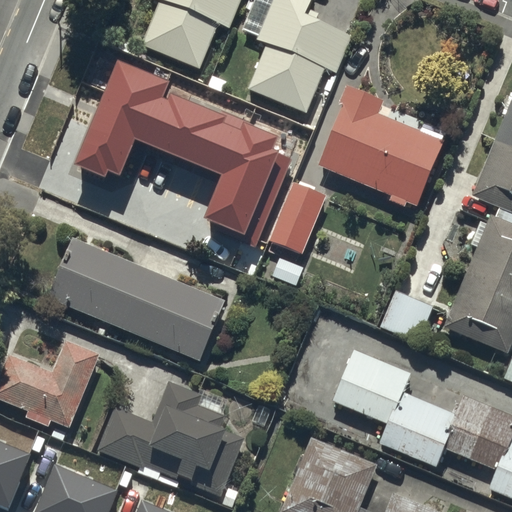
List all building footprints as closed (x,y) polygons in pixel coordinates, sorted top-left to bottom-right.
[(157,0),(139,42),(196,66),(216,22),(226,26),(237,0),(157,0)] [(264,41),(246,86),(304,110),(323,64),(333,68),(349,31),(342,29),(344,24),(315,12),(317,6),(307,2),(308,0),(259,0),(248,29),(257,32),(255,37),(264,41)] [(340,103),(315,163),(389,193),(387,198),(402,204),(404,199),(414,203),(441,138),(376,111),(381,98),(344,83),(336,102),(340,103)] [(511,210),(511,89),(469,193),(511,210)] [(152,144),(110,127),(88,180),(162,210),(171,209),(189,159),(170,151),(167,147),(163,145),(159,143),(155,143),(152,144)] [(325,189),(292,175),(267,233),(300,247),(325,189)] [(507,351),(511,339),(511,212),(497,206),(494,213),(489,211),(486,218),(479,215),(469,241),(474,243),(441,325),(507,351)] [(222,299),(70,235),(45,295),(197,359),(222,299)] [(301,262),(278,253),(270,271),(294,281),(301,262)] [(430,297),(395,283),(379,323),(414,337),(430,297)] [(67,425),(97,352),(64,339),(51,370),(7,352),(7,353),(0,350),(0,398),(26,409),(23,415),(45,425),(48,418),(67,425)] [(511,427),(511,407),(462,387),(455,404),(404,384),(412,366),(352,342),(332,394),(386,416),(378,435),(436,458),(444,439),(495,460),(487,479),(511,489),(511,429),(511,427)] [(511,353),(510,352),(501,374),(511,379),(511,353)] [(219,494),(242,434),(217,424),(222,411),(220,410),(226,396),(168,373),(151,417),(112,402),(95,447),(137,464),(136,466),(173,481),(174,477),(219,494)] [(443,511),(390,490),(382,509),(358,499),(374,461),(309,435),(278,510),(283,511),(443,511)] [(62,511),(78,474),(0,441),(0,511),(62,511)] [(170,482),(114,459),(103,487),(159,509),(170,482)]
